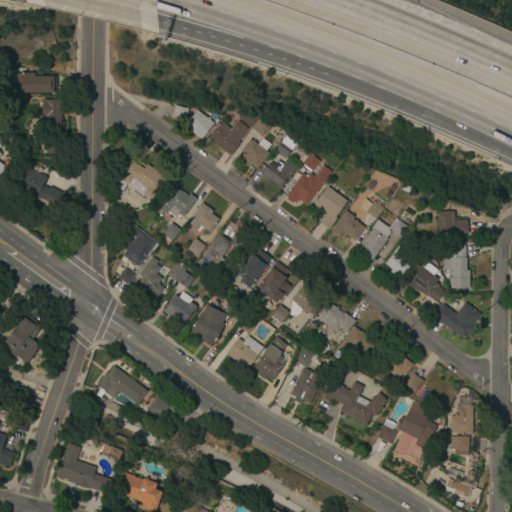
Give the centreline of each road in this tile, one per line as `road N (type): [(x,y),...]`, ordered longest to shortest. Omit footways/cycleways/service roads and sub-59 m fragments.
road 1 (residential): [(511,399),(89,85)]
road 2 (motorway): [(177,0),(348,60),(511,133)]
road 3 (secondary): [(135,342),(409,511)]
road 4 (motorway): [(210,38),(320,71),(511,147)]
road 5 (tertiary): [(84,308),(89,0)]
road 6 (residential): [(511,232),(504,256),(499,511)]
road 7 (residential): [(24,508),(84,308)]
road 8 (motorway): [(511,74),(330,0)]
road 9 (motorway): [(511,56),(391,0)]
